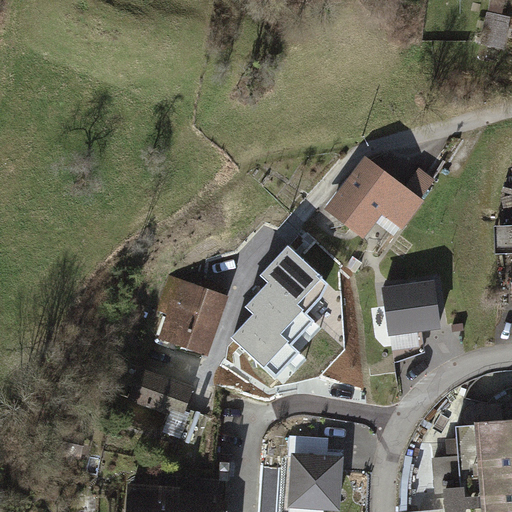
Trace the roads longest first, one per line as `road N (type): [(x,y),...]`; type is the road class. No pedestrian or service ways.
road 1 (residential): [(511,114),(356,154),(245,277),(214,376)]
road 2 (residential): [(511,357),(448,376),(407,415),(385,511)]
